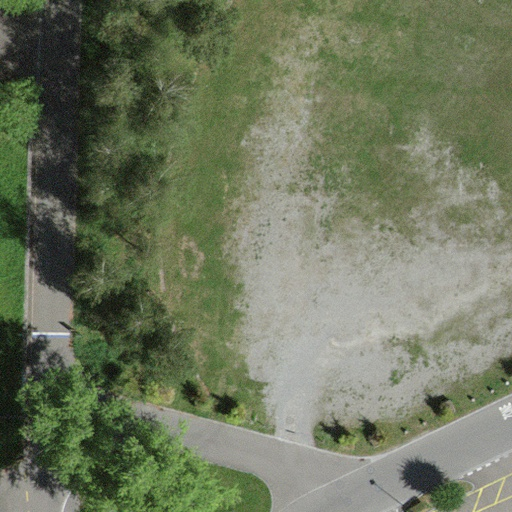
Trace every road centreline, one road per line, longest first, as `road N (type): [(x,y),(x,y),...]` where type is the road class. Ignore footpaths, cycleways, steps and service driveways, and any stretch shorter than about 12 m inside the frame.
road 1 (residential): [(49,511),(57,0)]
road 2 (residential): [(511,423),(317,511)]
